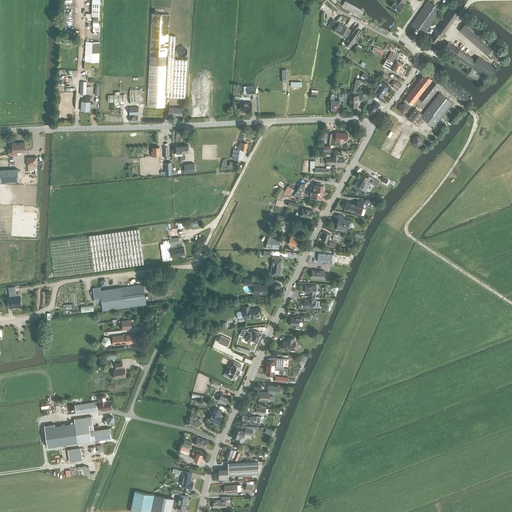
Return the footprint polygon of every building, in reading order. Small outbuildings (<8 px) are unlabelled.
[(100,17),(100,0),(92,0),(91,16),(100,17)] [(405,0),(394,0),(391,6),(400,12),(405,3),(404,3),(405,0)] [(422,38),(441,10),(428,1),(409,28),(422,38)] [(345,2),(343,6),(362,17),(365,13),(345,2)] [(436,29),(444,34),(458,14),(450,9),(436,29)] [(152,13),(147,106),(161,107),(165,107),(170,14),(152,13)] [(332,18),(327,26),(330,28),(336,20),(332,18)] [(486,55),(496,45),(468,20),(459,30),(486,55)] [(350,32),(351,30),(339,22),(334,31),(345,38),(350,32)] [(352,33),(345,43),(350,47),(356,38),(355,37),(356,36),(360,31),(357,28),(353,33),(352,33)] [(439,41),(444,34),(436,29),(428,42),(439,48),(442,43),(439,41)] [(185,98),(187,60),(174,59),(175,36),(169,35),(166,97),(185,98)] [(99,68),(100,42),(86,41),(84,69),(87,70),(87,68),(99,68)] [(475,60),(449,42),(444,48),(472,67),(472,66),(489,77),(496,68),(478,56),(475,60)] [(188,52),(188,51),(188,49),(187,48),(186,47),(185,46),(184,46),(183,46),(182,46),(180,46),(179,46),(178,47),(177,48),(176,49),(176,50),(176,52),(176,53),(176,54),(177,55),(178,56),(179,57),(180,58),(181,58),(182,58),(184,58),(186,57),(187,56),(188,54),(188,53),(188,52)] [(391,51),(383,65),(387,68),(388,66),(399,72),(404,64),(396,59),(398,56),(393,53),(391,51)] [(477,81),(478,78),(481,74),(472,69),(468,75),(477,81)] [(413,104),(432,79),(425,73),(405,98),(413,104)] [(392,74),(386,82),(397,89),(398,90),(402,84),(401,84),(392,78),(394,75),(392,74)] [(425,103),(439,84),(433,80),(419,98),(425,103)] [(464,103),(469,97),(449,80),(443,87),(464,103)] [(373,91),(376,93),(382,98),(389,87),(383,83),(383,84),(380,82),(373,91)] [(131,104),(137,104),(136,94),(140,94),(139,90),(130,90),(131,104)] [(120,94),(120,92),(120,91),(115,92),(115,94),(108,95),(108,102),(124,101),(124,94),(120,94)] [(367,100),(371,92),(362,93),(362,100),(367,100)] [(434,127),(453,103),(440,92),(421,117),(434,127)] [(357,106),(358,95),(350,94),(349,106),(357,106)] [(90,102),(91,96),(86,96),(85,99),(82,99),(82,101),(81,110),(89,111),(90,102)] [(370,105),(367,108),(369,110),(369,111),(372,113),(373,113),(380,104),(370,96),(367,102),(370,105)] [(340,109),(340,100),(331,100),(331,109),(340,109)] [(403,113),(408,111),(408,106),(404,103),(399,105),(399,110),(403,113)] [(182,115),(182,107),(169,107),(169,115),(182,115)] [(415,123),(422,114),(415,108),(408,118),(415,123)] [(348,141),(348,132),(336,132),(336,141),(348,141)] [(25,151),(24,142),(12,143),(13,149),(9,149),(9,155),(17,155),(17,151),(19,151),(20,151),(25,151)] [(247,143),(242,142),(242,143),(240,142),(239,146),(237,146),(237,149),(234,148),(232,159),(238,159),(240,149),(246,150),(247,143)] [(176,153),(175,153),(175,155),(176,156),(180,155),(180,163),(183,163),(183,159),(182,153),(182,146),(176,146),(176,153)] [(152,156),(160,155),(159,147),(153,147),(153,151),(152,151),(152,156)] [(339,159),(339,154),(333,154),(333,158),(326,158),(326,164),(345,164),(345,159),(339,159)] [(37,157),(27,157),(27,166),(37,165),(37,157)] [(315,161),(310,161),(310,168),(310,173),(329,173),(329,168),(315,167),(315,164),(315,161)] [(194,165),(183,166),(184,174),(194,173),(194,165)] [(19,181),(18,169),(0,169),(0,177),(0,182),(19,181)] [(362,174),(356,184),(362,188),(362,189),(366,191),(370,183),(376,186),(379,181),(370,177),(369,176),(368,178),(362,174)] [(286,189),(285,191),(289,193),(290,194),(291,195),(294,196),(301,197),(302,190),(297,190),(297,191),(287,186),(287,187),(286,189)] [(364,203),(373,207),(375,203),(366,199),(364,203)] [(362,208),(363,203),(357,201),(357,204),(346,201),(344,208),(355,212),(355,213),(361,215),(363,208),(362,208)] [(302,207),(300,215),(311,218),(313,210),(302,207)] [(346,231),(347,227),(349,228),(350,227),(350,225),(350,224),(348,223),(349,220),(343,219),(344,216),(338,215),(337,219),(338,219),(336,228),(346,231)] [(55,276),(144,264),(139,229),(50,241),(55,276)] [(328,242),(330,234),(324,232),(321,240),(328,242)] [(340,242),(342,236),(335,233),(333,239),(340,242)] [(295,246),(298,238),(291,235),(287,242),(295,246)] [(178,254),(185,253),(184,247),(181,247),(179,237),(169,238),(170,244),(171,247),(172,258),(178,257),(178,254)] [(277,249),(280,239),(268,238),(265,248),(277,249)] [(163,241),(163,243),(160,244),(162,261),(172,259),(169,240),(163,241)] [(318,253),(317,261),(325,262),(324,265),(333,266),(333,263),(331,263),(332,255),(318,253)] [(280,275),(282,259),(273,258),(272,274),(280,275)] [(325,278),(325,270),(312,270),(312,278),(325,278)] [(261,285),(261,283),(253,283),(253,294),(267,294),(267,285),(261,285)] [(100,286),(93,287),(95,302),(101,301),(103,310),(146,304),(143,284),(100,290),(100,286)] [(316,293),(317,285),(306,285),(305,292),(308,293),(308,296),(316,297),(316,293)] [(8,296),(10,307),(23,306),(21,294),(20,294),(20,293),(16,293),(15,286),(9,286),(10,296),(8,296)] [(316,300),(316,297),(308,296),(308,300),(305,299),(304,307),(319,307),(320,300),(316,300)] [(93,304),(81,305),(82,312),(94,311),(93,304)] [(239,318),(243,317),(244,318),(259,316),(258,308),(250,309),(250,306),(242,306),(243,311),(237,311),(236,313),(237,317),(239,318)] [(310,319),(310,314),(304,314),(304,316),(302,316),(302,315),(295,315),(295,317),(291,317),(290,324),(294,324),(299,325),(299,321),(304,321),(305,319),(310,319)] [(122,320),(122,325),(123,330),(132,329),(131,319),(126,319),(127,320),(122,320)] [(242,330),(240,335),(246,337),(245,340),(250,342),(251,340),(257,342),(261,333),(254,331),(248,332),(247,329),(242,330)] [(126,335),(112,336),(113,345),(125,344),(126,347),(129,347),(129,343),(137,342),(135,333),(126,334),(126,335)] [(218,342),(227,346),(230,339),(221,335),(218,342)] [(295,341),(295,338),(287,338),(287,341),(283,341),(283,349),(296,350),(296,341),(295,341)] [(267,360),(267,367),(278,367),(283,367),(284,358),(272,358),(270,358),(269,358),(268,360),(267,360)] [(125,376),(125,368),(123,368),(123,362),(115,363),(116,370),(113,370),(114,377),(125,376)] [(229,374),(228,376),(232,378),(233,376),(235,378),(237,375),(240,370),(239,369),(240,367),(240,366),(241,364),(235,362),(234,363),(233,363),(231,367),(228,373),(229,374)] [(259,391),(259,400),(270,401),(271,393),(274,393),(280,394),(281,386),(268,385),(267,392),(259,391)] [(220,395),(219,394),(218,396),(220,397),(218,400),(225,403),(228,398),(221,394),(220,395)] [(111,399),(107,400),(106,395),(99,396),(99,401),(101,410),(112,409),(111,399)] [(75,404),(76,413),(98,410),(96,401),(75,404)] [(219,424),(222,417),(220,416),(219,413),(221,410),(215,407),(209,419),(219,424)] [(197,429),(201,421),(195,419),(197,414),(192,412),(189,417),(190,418),(187,425),(197,429)] [(243,414),(243,420),(250,421),(250,423),(260,424),(260,416),(243,414)] [(75,423),(45,427),(48,447),(59,445),(62,445),(77,443),(91,441),(90,430),(94,430),(92,416),(74,418),(75,423)] [(94,430),(90,430),(91,441),(111,438),(110,427),(94,430)] [(241,430),(236,428),(232,436),(239,438),(240,436),(243,437),(245,434),(252,435),(253,430),(245,428),(245,431),(241,429),(241,430)] [(205,448),(208,440),(197,437),(195,443),(205,448)] [(190,448),(192,441),(184,438),(182,445),(190,448)] [(188,454),(189,449),(182,446),(180,451),(188,454)] [(242,457),(243,455),(242,454),(242,453),(241,452),(236,451),(236,450),(234,449),(235,449),(228,446),(224,456),(231,459),(232,457),(233,457),(233,458),(237,460),(242,460),(242,457)] [(200,462),(203,454),(197,452),(193,450),(192,453),(196,455),(194,460),(200,462)] [(228,479),(228,475),(259,473),(258,461),(228,463),(228,468),(228,469),(219,470),(220,478),(222,478),(222,479),(228,479)] [(191,488),(193,482),(192,481),(190,479),(192,473),(185,471),(182,486),(191,488)] [(246,484),(245,490),(251,491),(253,484),(253,482),(246,482),(246,484)] [(225,492),(238,491),(237,484),(224,486),(225,492)] [(136,491),(132,511),(136,511),(171,511),(173,504),(173,502),(174,500),(174,498),(154,495),(136,491)] [(173,502),(173,504),(173,505),(177,505),(176,507),(176,510),(183,511),(184,508),(185,508),(187,496),(179,495),(178,501),(177,501),(174,500),(173,502)] [(214,507),(227,506),(226,500),(230,499),(229,496),(221,496),(222,499),(213,500),(214,507)]
